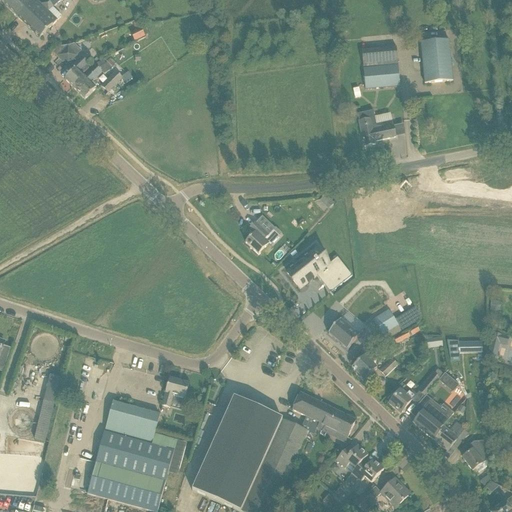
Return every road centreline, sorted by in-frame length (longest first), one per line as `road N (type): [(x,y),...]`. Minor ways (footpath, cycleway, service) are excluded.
road 1 (unclassified): [(166,207),(197,188),(305,183),(511,150)]
road 2 (tertiary): [(470,511),(431,462),(258,297)]
road 3 (unclassified): [(258,297),(216,357),(197,364),(0,304)]
road 4 (tertiary): [(166,207),(0,49)]
road 5 (track): [(0,273),(143,185)]
road 6 (tertiary): [(258,297),(166,207)]
